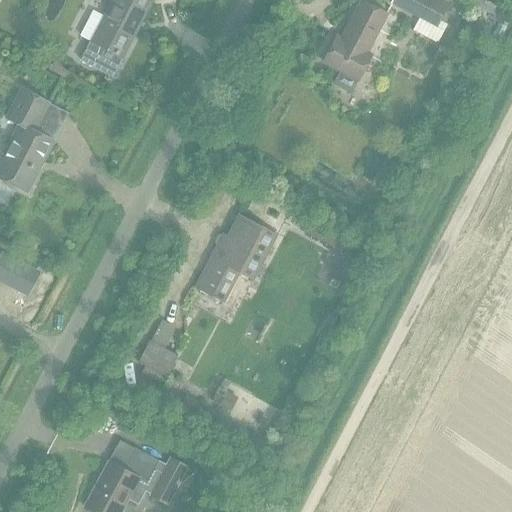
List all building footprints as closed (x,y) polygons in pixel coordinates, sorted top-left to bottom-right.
[(92,10),(80,34),(91,40),(81,59),(112,75),(122,56),(123,57),(150,0),(110,0),(103,15),(92,10)] [(322,61),(357,79),(371,54),(365,51),(385,13),(360,0),(340,38),(335,36),(322,61)] [(392,0),(391,2),(436,25),(448,3),(441,0),(392,0)] [(0,178),(26,192),(53,141),(33,131),(48,103),(21,89),(6,118),(18,125),(0,159),(0,178)] [(393,161),(385,177),(396,182),(404,167),(393,161)] [(403,194),(410,179),(401,174),(393,190),(403,194)] [(220,178),(207,203),(216,207),(224,193),(221,192),(226,182),(220,178)] [(228,184),(242,191),(244,186),(230,179),(228,184)] [(194,288),(222,303),(238,273),(252,280),(277,233),(238,213),(227,235),(223,233),(194,288)] [(340,234),(311,219),(303,234),(332,249),(340,234)] [(2,254),(0,258),(0,280),(26,294),(37,273),(2,254)] [(327,314),(320,327),(328,332),(335,318),(327,314)] [(138,362),(165,376),(176,355),(149,340),(138,362)] [(230,412),(237,397),(226,391),(218,406),(230,412)] [(195,402),(186,397),(179,408),(195,417),(200,409),(193,405),(195,402)] [(165,464),(157,460),(134,448),(123,470),(107,461),(83,507),(92,511),(120,511),(128,496),(136,501),(142,490),(167,503),(187,466),(169,457),(165,464)]
